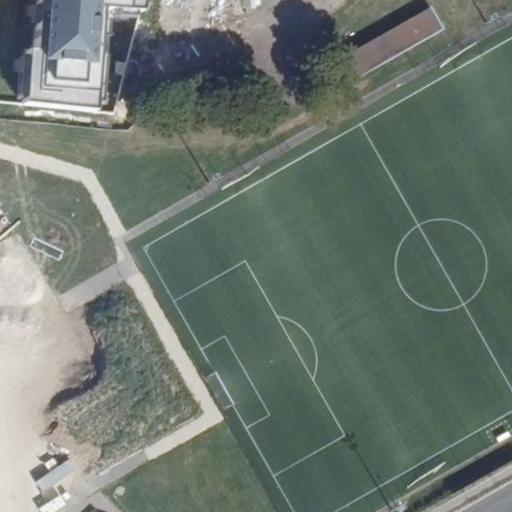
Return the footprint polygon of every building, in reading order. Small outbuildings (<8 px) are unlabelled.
[(0,0),(0,53),(12,54),(18,0),(0,0)] [(83,0),(82,7),(102,10),(103,0),(83,0)] [(429,6),(343,55),(356,78),(443,29),(429,6)] [(16,68),(0,66),(0,92),(13,94),(16,68)] [(84,81),(79,111),(108,114),(113,87),(84,81)] [(511,449),(508,441),(453,472),(462,488),(511,459),(511,449)] [(437,490),(415,502),(420,511),(442,500),(437,490)]
